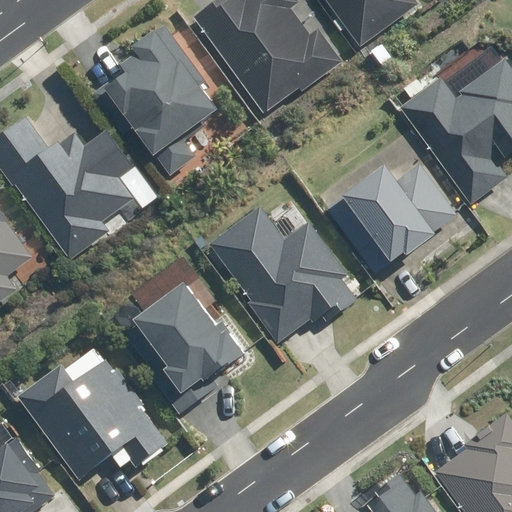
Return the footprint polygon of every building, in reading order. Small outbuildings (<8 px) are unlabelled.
[(215,0),(194,16),(269,117),(343,62),(296,0),(215,0)] [(327,0),(359,46),(417,6),(413,0),(327,0)] [(205,75),(164,23),(135,46),(142,54),(102,85),(173,176),(204,152),(190,135),(224,108),(200,78),(205,75)] [(506,181),(497,168),(483,149),(510,129),(511,131),(511,58),(510,56),(455,94),(443,77),(402,106),(473,205),(506,181)] [(25,115),(0,133),(0,163),(70,262),(112,232),(103,219),(135,196),(123,179),(138,169),(108,126),(87,141),(77,127),(48,148),(25,115)] [(399,179),(384,161),(343,196),(346,199),(326,216),(376,276),(406,251),(411,257),(461,214),(418,163),(399,179)] [(249,303),(278,344),(353,291),(345,280),(351,275),(312,220),(286,238),(261,204),(209,241),(251,301),(249,303)] [(0,302),(18,289),(9,276),(34,257),(9,224),(12,222),(0,206),(0,302)] [(134,318),(140,326),(128,335),(158,375),(154,378),(181,414),(219,385),(213,377),(246,352),(223,321),(219,325),(207,309),(218,302),(183,254),(131,293),(144,310),(134,318)] [(61,363),(17,395),(79,479),(123,446),(137,465),(138,465),(142,462),(144,465),(166,450),(164,447),(169,443),(143,407),(146,404),(118,366),(115,368),(107,358),(104,360),(95,346),(65,368),(61,363)] [(33,511),(41,507),(40,505),(56,494),(40,473),(42,471),(17,436),(18,435),(10,424),(8,426),(3,420),(2,421),(0,417),(0,511),(33,511)] [(511,511),(511,424),(507,417),(433,470),(463,511),(511,511)] [(373,511),(438,511),(422,489),(416,494),(401,473),(376,491),(379,495),(367,504),(373,511)]
